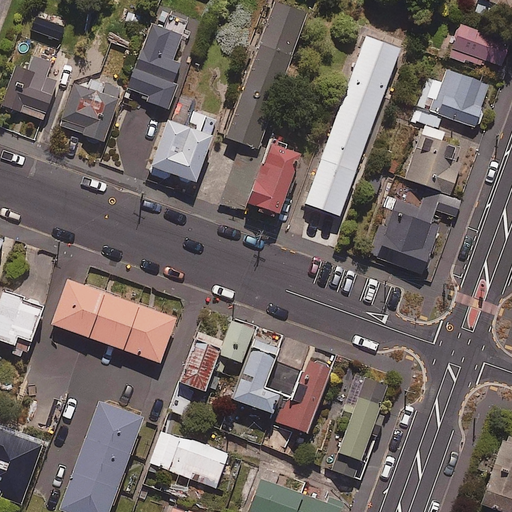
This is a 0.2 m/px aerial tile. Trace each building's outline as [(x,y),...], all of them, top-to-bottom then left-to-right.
[(511,14),(511,0),(479,0),(479,1),(511,14)] [(309,20),(277,8),(228,144),(260,155),(309,20)] [(448,56),(464,61),(465,59),(480,65),(483,58),(500,65),(508,41),(460,24),(448,56)] [(183,41),(153,29),(129,92),(150,100),(147,106),(170,114),(186,71),(174,66),(183,41)] [(398,48),(364,35),(303,202),(337,214),(398,48)] [(27,59),(34,61),(29,76),(17,71),(3,110),(45,124),(58,87),(47,83),(58,51),(33,42),(27,59)] [(416,106),(441,115),(474,126),(488,83),(446,69),(441,83),(426,78),(416,106)] [(90,85),(87,94),(75,90),(61,129),(105,145),(120,106),(104,100),(107,91),(90,85)] [(441,115),(416,106),(412,119),(437,128),(441,115)] [(215,144),(211,142),(219,119),(196,111),(188,134),(167,126),(148,179),(166,185),(168,180),(198,191),(215,144)] [(454,146),(420,133),(404,176),(449,193),(459,165),(449,161),(454,146)] [(303,165),(273,154),(251,213),(281,224),(303,165)] [(459,201),(440,194),(435,209),(454,216),(459,201)] [(432,212),(396,199),(385,228),(377,225),(367,253),(420,272),(437,227),(428,224),(432,212)] [(88,336),(101,291),(67,279),(51,323),(88,336)] [(125,350),(139,305),(101,291),(88,336),(125,350)] [(40,308),(0,293),(0,339),(12,344),(9,353),(22,358),(40,308)] [(139,305),(125,350),(158,362),(174,317),(139,305)] [(252,325),(230,318),(219,354),(241,361),(252,325)] [(220,340),(197,331),(178,381),(202,390),(220,340)] [(276,346),(252,337),(231,398),(270,412),(277,392),(262,386),(276,346)] [(329,367),(307,358),(280,423),(302,432),(329,367)] [(385,385),(364,377),(331,468),(360,479),(366,461),(359,458),(385,385)] [(192,390),(176,385),(169,408),(185,413),(192,390)] [(106,511),(141,417),(97,401),(58,509),(67,511),(106,511)] [(239,407),(216,402),(211,429),(233,434),(239,407)] [(41,445),(0,430),(0,495),(20,503),(41,445)] [(227,453),(160,430),(149,464),(223,489),(229,474),(220,471),(227,453)] [(511,511),(511,436),(503,433),(479,503),(508,511),(511,511)] [(338,511),(340,508),(258,479),(247,511),(338,511)] [(198,511),(171,503),(168,511),(198,511)]
